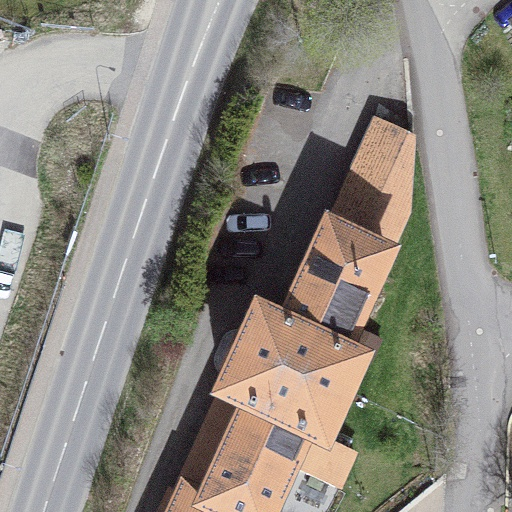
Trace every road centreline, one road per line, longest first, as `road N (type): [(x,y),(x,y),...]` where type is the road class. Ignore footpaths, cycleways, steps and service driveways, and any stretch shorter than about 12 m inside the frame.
road 1 (residential): [(150,511),(240,277),(420,14)]
road 2 (primary): [(41,511),(215,0)]
road 3 (residential): [(420,14),(484,406)]
